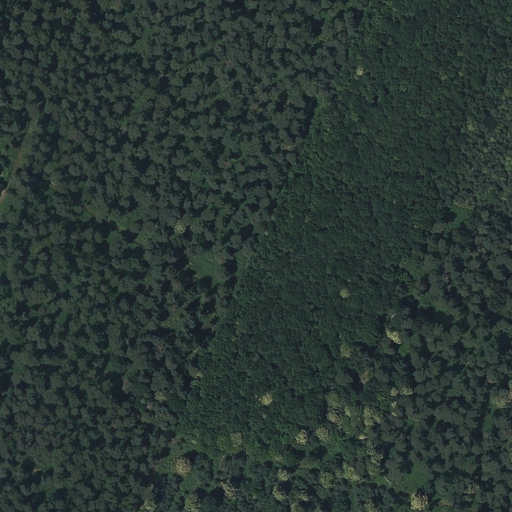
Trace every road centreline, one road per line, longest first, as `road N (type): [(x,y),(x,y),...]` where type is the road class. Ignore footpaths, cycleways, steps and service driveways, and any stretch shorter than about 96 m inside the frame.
road 1 (track): [(137,511),(367,0)]
road 2 (track): [(475,511),(174,431)]
road 3 (track): [(0,204),(90,0)]
